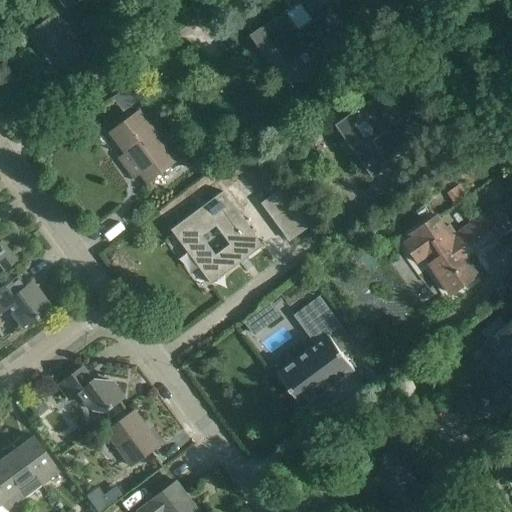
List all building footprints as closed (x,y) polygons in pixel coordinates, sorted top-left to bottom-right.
[(59,0),(65,8),(76,0),(59,0)] [(283,0),(289,8),(251,35),(278,73),(310,51),(315,58),(316,59),(317,60),(318,60),(320,60),(321,60),(323,60),(324,59),(325,58),(326,57),(327,55),(327,54),(328,52),(327,51),(327,49),(326,48),(345,34),(330,13),(334,10),(326,0),(283,0)] [(416,5),(406,12),(412,22),(423,15),(416,5)] [(58,70),(83,52),(56,14),(35,29),(45,44),(41,47),(58,70)] [(136,81),(125,88),(136,103),(146,95),(136,81)] [(338,123),(336,124),(344,136),(348,134),(374,171),(389,161),(417,140),(395,109),(401,102),(391,86),(382,92),(368,102),(338,123)] [(141,174),(148,184),(178,162),(161,138),(162,137),(153,124),(148,128),(138,114),(141,111),(140,110),(109,132),(121,148),(124,146),(128,151),(118,158),(134,179),(141,174)] [(456,206),(469,197),(460,184),(447,193),(456,206)] [(281,189),(261,203),(280,229),(300,214),(281,189)] [(263,246),(223,191),(171,229),(212,284),(263,246)] [(413,238),(406,243),(418,261),(430,252),(435,260),(430,263),(452,294),(468,282),(478,275),(467,259),(469,258),(496,239),(497,241),(511,230),(511,222),(501,206),(499,203),(460,230),(456,232),(451,224),(447,227),(439,215),(427,223),(411,235),(413,238)] [(0,240),(0,264),(4,270),(15,261),(0,241),(0,240)] [(0,312),(7,308),(21,327),(49,307),(30,281),(23,286),(16,276),(0,287),(0,312)] [(317,344),(278,373),(304,407),(354,369),(341,351),(353,343),(320,298),(296,316),(317,344)] [(500,317),(482,332),(490,341),(489,342),(500,356),(495,361),(511,381),(511,323),(508,327),(500,317)] [(255,334),(262,329),(253,318),(246,323),(255,334)] [(109,409),(125,398),(113,382),(94,379),(92,380),(82,366),(59,384),(68,398),(78,391),(88,405),(109,409)] [(45,413),(46,404),(40,396),(28,405),(38,418),(45,413)] [(131,465),(159,445),(134,411),(107,431),(131,465)] [(407,420),(387,434),(397,448),(418,434),(407,420)] [(40,486),(58,474),(32,436),(23,442),(20,438),(10,444),(40,486)] [(23,499),(40,486),(10,444),(2,450),(6,455),(0,459),(0,466),(18,491),(18,490),(23,499)] [(400,511),(424,493),(393,449),(368,468),(370,470),(360,477),(370,491),(380,484),(400,511)] [(0,503),(6,511),(23,499),(18,491),(0,466),(0,503)] [(199,511),(178,482),(177,481),(151,500),(152,501),(138,511),(139,511),(199,511)] [(108,501),(104,493),(95,492),(87,497),(96,509),(108,501)]
